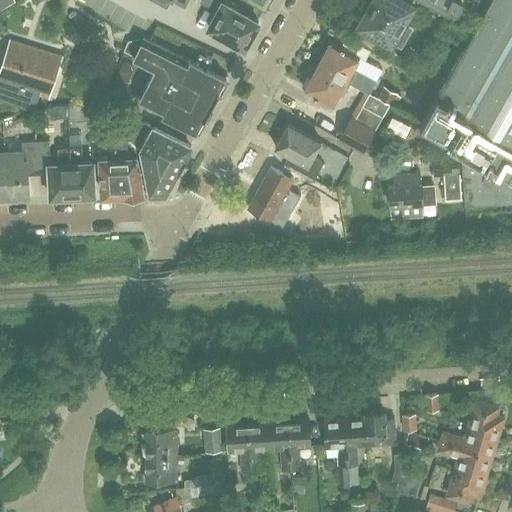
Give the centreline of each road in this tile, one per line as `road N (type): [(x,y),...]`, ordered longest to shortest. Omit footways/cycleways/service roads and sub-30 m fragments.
road 1 (residential): [(96,386),(135,393),(511,369)]
road 2 (unclassified): [(177,228),(306,0)]
road 3 (residential): [(177,228),(139,214),(0,221)]
road 4 (unclassified): [(96,386),(177,228)]
